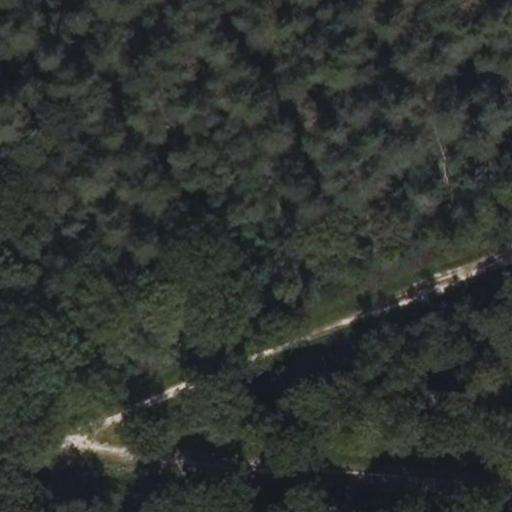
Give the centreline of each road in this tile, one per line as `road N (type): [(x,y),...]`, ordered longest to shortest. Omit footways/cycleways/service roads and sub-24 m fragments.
road 1 (track): [(0,443),(511,486)]
road 2 (track): [(511,261),(57,447)]
